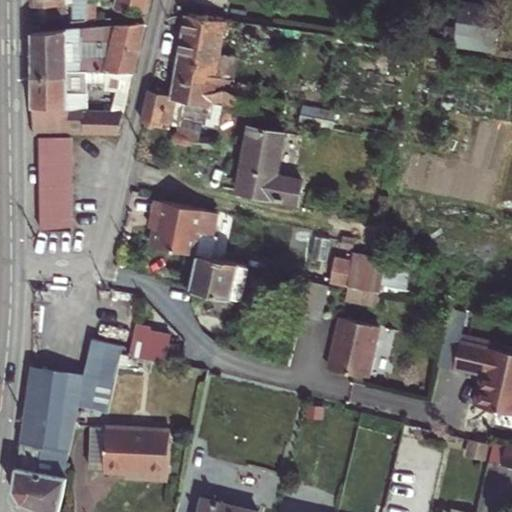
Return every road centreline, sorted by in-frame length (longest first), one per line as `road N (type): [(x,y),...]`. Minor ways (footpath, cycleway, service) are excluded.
road 1 (residential): [(11,259),(96,267),(157,0)]
road 2 (secondary): [(7,0),(11,259)]
road 3 (secondary): [(11,259),(0,408)]
